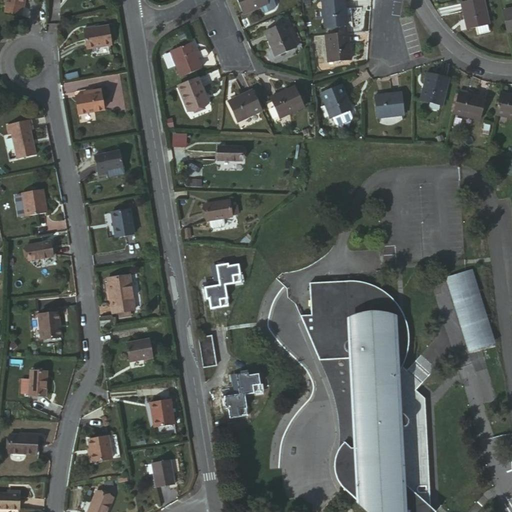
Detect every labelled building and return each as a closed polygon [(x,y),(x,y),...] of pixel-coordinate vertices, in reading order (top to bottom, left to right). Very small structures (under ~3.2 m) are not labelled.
[(11,0),(10,7),(11,7),(26,10),(27,10),(29,0),(11,0)] [(237,0),(242,15),(260,10),(261,14),(264,16),(272,14),(274,10),(271,1),(267,3),(265,0),(237,0)] [(492,28),(485,0),(464,5),(471,33),(480,31),(490,28),(492,28)] [(345,28),(345,2),(326,2),(326,28),(345,28)] [(11,7),(10,15),(25,18),(26,10),(11,7)] [(269,61),(291,54),(283,26),(260,32),(269,61)] [(492,36),(490,28),(480,31),(482,39),(492,36)] [(116,47),(113,29),(99,31),(99,29),(87,31),(90,52),(116,47)] [(348,35),(327,36),(329,63),(350,61),(348,35)] [(324,36),(316,36),(317,63),(324,62),(324,36)] [(182,77),(203,69),(194,43),(172,51),(182,77)] [(442,107),(448,78),(428,74),(422,102),(442,107)] [(204,107),(211,104),(204,85),(183,93),(190,112),(192,111),(194,118),(197,119),(205,116),(206,113),(204,107)] [(282,119),(306,107),(296,86),(272,98),(282,119)] [(335,119),(356,111),(347,86),(326,94),(335,119)] [(263,110),(254,90),(229,101),(239,121),(263,110)] [(98,92),(98,95),(98,98),(88,100),(81,100),(83,118),(110,114),(106,91),(98,92)] [(462,97),(463,94),(458,93),(454,115),(457,116),(462,100),(462,97)] [(487,99),(463,94),(462,97),(462,100),(457,116),(482,121),(487,99)] [(500,118),(506,97),(502,96),(497,117),(500,118)] [(379,124),(407,118),(403,97),(375,102),(379,124)] [(511,98),(506,97),(500,118),(511,120),(511,98)] [(20,163),(38,160),(33,138),(39,136),(37,125),(6,131),(8,140),(15,138),(20,163)] [(221,146),(221,161),(247,161),(248,146),(221,146)] [(128,172),(125,156),(99,161),(103,182),(113,179),(113,175),(128,172)] [(45,193),(24,197),(28,220),(50,216),(45,193)] [(247,217),(245,200),(219,203),(221,220),(224,219),(224,226),(227,228),(236,227),(238,224),(237,218),(247,217)] [(137,239),(134,214),(115,217),(119,242),(137,239)] [(54,244),(28,248),(31,265),(57,261),(54,244)] [(205,285),(208,301),(211,300),(213,309),(229,306),(226,285),(242,283),(239,266),(229,267),(228,264),(219,266),(220,270),(214,271),(216,283),(205,285)] [(497,343),(473,270),(446,278),(470,352),(497,343)] [(138,315),(134,279),(111,282),(116,319),(138,315)] [(365,508),(370,511),(433,511),(434,511),(429,507),(420,500),(419,492),(417,492),(416,491),(415,490),(416,487),(418,487),(428,487),(424,397),(415,389),(420,382),(407,371),(402,371),(399,377),(394,373),(396,370),(399,360),(401,346),(402,335),(401,328),(399,319),(395,311),(391,304),(385,297),(374,290),(370,288),(364,287),(356,285),(349,286),(348,281),(311,283),(312,315),(301,316),(320,360),(351,359),(355,396),(363,396),(364,417),(356,424),(364,430),(365,451),(353,452),(349,446),(346,449),(344,453),(343,459),(341,469),(342,475),(344,480),(348,486),(353,489),(349,494),(365,508)] [(45,343),(65,341),(62,316),(42,318),(45,343)] [(200,339),(204,369),(218,367),(214,337),(200,339)] [(146,363),(147,365),(157,364),(154,344),(130,348),(133,364),(146,363)] [(342,488),(349,494),(353,489),(348,486),(344,480),(342,475),(341,469),(343,459),(344,453),(346,449),(349,446),(353,452),(365,451),(364,430),(356,424),(364,417),(363,396),(355,396),(351,359),(320,360),(330,387),(334,399),(337,409),(339,425),(339,434),(338,448),(333,462),(333,470),(336,480),(342,488)] [(235,393),(222,395),(224,410),(230,410),(231,419),(248,417),(244,396),(262,393),(259,375),(248,377),(247,373),(238,375),(238,378),(234,379),(235,393)] [(49,400),(50,382),(47,382),(48,375),(33,374),(32,400),(49,400)] [(179,431),(175,407),(153,410),(157,435),(179,431)] [(11,456),(39,457),(41,439),(12,438),(11,456)] [(113,466),(109,443),(93,445),(94,455),(91,456),(94,468),(113,466)] [(179,492),(174,467),(155,471),(161,496),(179,492)] [(420,500),(429,507),(428,487),(418,487),(416,487),(415,490),(416,491),(417,492),(419,492),(420,500)] [(0,511),(10,511),(21,511),(23,497),(9,496),(8,499),(0,498),(0,511)] [(89,497),(84,511),(103,511),(107,503),(89,497)]
